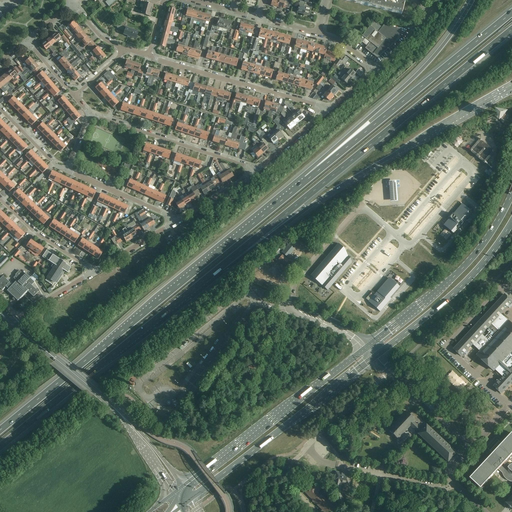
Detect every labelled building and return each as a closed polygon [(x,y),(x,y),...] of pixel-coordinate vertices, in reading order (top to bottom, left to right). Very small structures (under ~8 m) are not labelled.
[(143,5),(142,8),(152,11),(153,5),(144,2),(144,0),(138,0),(138,1),(141,2),(140,4),(143,5)] [(279,0),(279,1),(277,7),(283,9),(284,7),(289,9),(291,0),(279,0)] [(297,13),(303,14),(307,0),(304,0),(303,6),(299,5),(297,13)] [(309,16),(311,9),(312,9),(312,6),(308,5),(309,0),(307,0),(303,14),(309,16)] [(346,0),(401,13),(401,15),(404,2),(404,3),(391,0),(346,0)] [(150,17),(152,11),(142,8),(141,11),(138,11),(137,17),(143,18),(143,15),(150,17)] [(181,18),(183,12),(183,9),(181,9),(179,15),(176,14),(177,10),(169,8),(167,15),(173,16),(178,17),(181,18)] [(193,11),(190,10),(191,9),(188,8),(188,10),(187,10),(184,9),(182,18),(185,19),(185,17),(191,19),(193,11)] [(191,19),(191,20),(190,22),(190,24),(189,26),(191,27),(192,25),(193,22),(193,21),(197,22),(199,13),(193,11),(191,19)] [(203,21),(205,14),(199,13),(197,22),(200,23),(200,24),(199,27),(200,27),(202,27),(203,21)] [(202,27),(204,28),(205,21),(209,22),(211,17),(211,16),(205,14),(203,21),(202,27)] [(223,29),(225,20),(224,20),(219,19),(218,22),(217,25),(216,25),(213,24),(210,32),(211,32),(209,38),(208,40),(208,41),(210,42),(211,35),(213,35),(214,33),(214,31),(217,32),(218,30),(219,30),(219,28),(223,29)] [(227,20),(225,20),(223,29),(227,30),(226,32),(229,33),(230,30),(232,22),(226,21),(227,20)] [(69,34),(73,31),(78,27),(74,21),(68,26),(70,29),(67,32),(65,30),(66,30),(62,25),(59,28),(63,32),(67,36),(69,34)] [(138,32),(127,28),(124,27),(126,24),(119,21),(117,28),(125,31),(123,35),(136,39),(138,32)] [(170,29),(178,31),(178,29),(175,28),(170,26),(171,22),(166,21),(164,27),(170,29)] [(400,29),(384,25),(382,27),(381,26),(382,24),(378,21),(376,23),(374,21),(370,26),(357,42),(360,44),(365,38),(370,43),(365,48),(377,58),(398,40),(400,29)] [(245,25),(245,24),(242,23),(242,24),(241,24),(239,31),(243,32),(242,35),(245,35),(247,26),(245,25)] [(78,27),(73,31),(77,36),(83,31),(81,30),(82,29),(80,26),(78,27)] [(251,26),(247,26),(245,35),(248,36),(249,33),(252,34),(254,27),(253,27),(251,26)] [(267,31),(267,30),(264,29),(264,30),(261,29),(258,38),(261,38),(262,37),(265,38),(267,31)] [(81,41),(87,37),(83,31),(77,36),(81,41)] [(273,32),(273,31),(270,31),(270,32),(267,31),(265,38),(262,47),(265,48),(267,39),(271,40),(273,32)] [(279,34),(279,33),(276,32),(276,33),(273,32),(271,40),(269,46),(272,47),(273,41),(277,41),(279,34)] [(62,39),(61,38),(57,33),(52,37),(56,42),(57,43),(59,45),(62,43),(60,40),(62,39)] [(161,40),(175,43),(175,41),(167,39),(168,35),(163,33),(161,40)] [(285,36),(285,35),(282,34),(282,35),(279,34),(277,41),(275,48),(278,48),(279,42),(283,43),(285,36)] [(71,44),(68,41),(64,35),(62,37),(69,46),(71,44)] [(291,37),(291,36),(288,35),(288,36),(285,36),(283,43),(281,49),(282,49),(283,48),(285,48),(286,44),(289,45),(291,37)] [(56,42),(52,37),(47,41),(52,47),(55,45),(54,43),(56,42)] [(91,42),(87,37),(81,41),(79,43),(83,48),(87,45),(90,48),(94,44),(92,41),(91,42)] [(175,43),(161,40),(159,46),(165,47),(166,45),(171,46),(170,49),(173,50),(175,43)] [(176,52),(182,53),(186,40),(183,40),(182,43),(179,42),(178,45),(176,52)] [(303,41),(302,41),(303,40),(300,40),(300,41),(296,40),(294,51),(297,51),(297,48),(301,49),(303,41)] [(52,47),(47,41),(42,45),(46,50),(49,48),(53,54),(52,55),(54,57),(58,54),(55,51),(52,47)] [(192,56),(194,57),(197,44),(198,42),(196,41),(195,43),(193,50),(190,49),(187,56),(191,57),(192,56)] [(309,43),(308,43),(309,42),(306,41),(306,42),(303,41),(301,49),(307,51),(309,43)] [(68,62),(65,59),(70,55),(68,52),(72,49),(70,46),(66,49),(63,51),(61,53),(59,54),(63,58),(59,62),(62,66),(68,62)] [(327,51),(326,51),(327,48),(326,48),(327,47),(324,46),(324,47),(321,46),(319,54),(325,55),(326,56),(327,51)] [(97,56),(102,52),(98,47),(93,51),(95,54),(89,59),(91,61),(97,56)] [(212,60),(214,53),(216,48),(212,47),(211,52),(208,51),(206,58),(212,60)] [(214,53),(212,60),(218,62),(220,55),(222,49),(219,48),(217,54),(214,53)] [(220,55),(218,62),(224,63),(226,56),(228,49),(225,48),(223,56),(220,55)] [(226,56),(224,63),(230,65),(232,58),(234,51),(231,50),(229,57),(226,56)] [(334,62),(336,55),(330,53),(331,52),(327,51),(326,56),(325,55),(323,63),(325,63),(326,59),(334,62)] [(92,68),(90,65),(93,63),(92,63),(96,60),(96,61),(99,59),(101,61),(106,57),(102,52),(97,56),(91,61),(89,63),(88,63),(86,65),(90,70),(92,68)] [(28,60),(27,60),(24,56),(21,58),(20,59),(26,66),(22,69),(20,67),(18,69),(20,72),(21,74),(26,69),(29,67),(34,62),(30,58),(28,60)] [(70,65),(68,62),(62,66),(67,71),(80,60),(79,58),(70,65)] [(232,58),(230,65),(236,67),(238,60),(232,58)] [(249,64),(247,72),(253,73),(255,66),(256,63),(257,59),(254,59),(254,62),(253,63),(252,65),(249,64)] [(76,72),(73,69),(82,62),(80,60),(67,71),(71,76),(76,72)] [(132,70),(134,63),(127,60),(125,67),(132,70)] [(26,69),(21,74),(23,76),(28,72),(31,70),(33,72),(35,74),(39,71),(37,69),(38,67),(34,62),(29,67),(26,69)] [(247,72),(249,64),(243,62),(241,70),(247,72)] [(261,67),(259,75),(265,77),(267,69),(268,66),(269,63),(266,62),(265,66),(265,65),(264,68),(261,67)] [(132,70),(131,73),(129,76),(130,76),(132,77),(133,74),(134,74),(135,71),(139,72),(137,77),(141,79),(144,70),(140,68),(141,65),(134,63),(132,70)] [(259,75),(261,67),(255,66),(253,73),(259,75)] [(344,66),(341,69),(340,70),(346,74),(351,79),(355,74),(350,69),(348,72),(345,70),(346,68),(344,66)] [(23,76),(21,74),(20,72),(18,74),(17,75),(13,70),(12,69),(8,73),(12,78),(14,77),(15,76),(16,78),(19,75),(21,78),(23,76)] [(267,69),(265,77),(271,78),(273,71),(267,69)] [(284,74),(282,82),(288,83),(290,76),(292,70),(289,69),(287,75),(284,74)] [(85,73),(83,71),(81,73),(78,70),(76,72),(71,76),(75,81),(85,73)] [(159,74),(160,72),(159,72),(160,71),(157,70),(156,71),(154,70),(149,86),(152,87),(154,79),(160,81),(162,75),(159,74)] [(293,77),(290,76),(288,83),(294,85),(296,78),(296,75),(298,72),(294,71),(293,77)] [(41,82),(47,77),(43,72),(37,77),(41,82)] [(12,78),(8,73),(3,77),(7,82),(12,78)] [(166,87),(168,88),(172,75),(166,73),(166,75),(163,74),(162,79),(167,81),(166,87)] [(282,82),(284,74),(278,73),(276,80),(282,82)] [(351,79),(346,74),(342,79),(347,84),(351,79)] [(176,83),(178,77),(172,75),(168,88),(170,89),(171,86),(173,82),(176,83)] [(299,87),(302,79),(302,77),(296,75),(296,78),(294,85),(299,87)] [(335,75),(332,79),(338,84),(341,80),(335,75)] [(95,88),(100,93),(105,88),(108,86),(113,82),(112,80),(109,76),(106,78),(109,82),(106,84),(104,86),(101,83),(95,88)] [(3,86),(4,88),(9,84),(7,82),(3,77),(0,79),(0,83),(3,86)] [(47,77),(41,82),(45,87),(51,82),(47,77)] [(318,86),(319,84),(321,82),(324,79),(321,77),(319,80),(316,84),(318,86)] [(179,95),(178,96),(181,97),(182,92),(183,93),(185,86),(187,87),(190,87),(192,83),(189,82),(189,80),(183,79),(180,92),(179,95)] [(311,90),(313,83),(314,80),(311,80),(311,82),(307,81),(305,88),(305,90),(308,91),(309,89),(311,90)] [(51,82),(45,87),(50,92),(55,87),(51,82)] [(8,93),(4,88),(3,86),(0,83),(0,88),(6,95),(4,97),(6,99),(11,96),(9,93),(8,93)] [(192,94),(192,93),(193,91),(199,92),(201,85),(195,84),(192,83),(190,87),(190,88),(188,92),(185,99),(188,101),(192,94)] [(332,86),(330,89),(325,84),(323,87),(324,88),(333,96),(335,93),(336,94),(338,92),(337,91),(338,91),(332,86)] [(201,96),(202,93),(205,94),(207,87),(201,85),(199,92),(196,101),(199,102),(201,96)] [(110,93),(104,98),(108,103),(117,96),(121,91),(124,89),(126,87),(123,86),(115,94),(114,93),(112,95),(110,93)] [(213,89),(213,87),(207,86),(207,87),(205,94),(202,103),(205,104),(207,98),(210,99),(213,89)] [(57,94),(60,92),(55,87),(50,92),(44,96),(45,97),(46,96),(47,97),(51,94),(54,97),(51,99),(53,101),(59,96),(57,94)] [(105,88),(100,93),(104,98),(110,93),(112,91),(110,89),(108,91),(105,88)] [(329,101),(333,96),(324,88),(322,90),(324,91),(321,94),(323,96),(329,101)] [(217,98),(219,90),(213,89),(210,99),(208,105),(211,106),(214,97),(217,98)] [(225,92),(223,99),(222,102),(223,103),(225,102),(225,100),(229,101),(231,94),(225,92)] [(240,104),(243,95),(236,94),(235,99),(233,99),(232,103),(230,109),(233,109),(235,104),(236,103),(240,104)] [(247,104),(248,97),(243,95),(240,104),(239,109),(242,109),(242,106),(246,106),(247,104)] [(117,96),(108,103),(113,108),(118,103),(119,104),(122,101),(117,96)] [(8,102),(13,107),(18,102),(16,100),(14,97),(13,98),(8,102)] [(62,106),(68,102),(64,97),(56,103),(58,105),(60,104),(62,106)] [(136,107),(133,114),(139,116),(142,109),(143,106),(145,100),(142,99),(140,106),(139,109),(136,107)] [(258,107),(260,100),(254,99),(252,106),(251,108),(255,109),(256,107),(258,107)] [(18,112),(23,106),(18,102),(13,107),(18,112)] [(18,112),(22,116),(28,111),(35,104),(33,102),(26,109),(23,106),(18,112)] [(62,106),(66,111),(72,107),(68,102),(62,106)] [(160,116),(158,123),(164,125),(167,118),(168,114),(168,115),(170,108),(171,103),(169,102),(167,108),(165,114),(164,113),(163,117),(160,116)] [(266,110),(270,111),(272,104),(265,102),(263,112),(262,112),(263,112),(265,113),(266,110)] [(127,112),(129,105),(123,103),(121,110),(127,112)] [(148,111),(146,118),(152,121),(154,113),(155,110),(157,104),(155,103),(153,110),(152,113),(148,111)] [(278,115),(279,112),(279,109),(277,108),(278,105),(272,104),(270,111),(276,113),(275,114),(278,115)] [(133,114),(136,107),(129,105),(127,112),(133,114)] [(71,116),(76,112),(72,107),(66,111),(71,116)] [(146,118),(148,111),(142,109),(139,116),(146,118)] [(28,111),(22,116),(27,121),(32,116),(34,114),(32,112),(30,114),(28,111)] [(298,111),(294,115),(299,122),(304,118),(307,115),(304,112),(301,114),(298,111)] [(76,112),(71,116),(63,123),(65,125),(70,120),(70,121),(73,119),(75,121),(81,117),(76,112)] [(158,123),(160,116),(154,113),(152,121),(158,123)] [(299,122),(294,115),(291,117),(289,115),(287,117),(289,119),(295,126),(299,122)] [(32,116),(27,121),(32,126),(37,120),(32,116)] [(167,118),(164,125),(171,127),(173,120),(167,118)] [(42,133),(47,128),(54,121),(52,119),(45,126),(43,123),(37,128),(42,133)] [(295,126),(289,119),(286,121),(285,119),(282,121),(290,130),(295,126)] [(273,133),(278,140),(283,136),(280,132),(284,129),(280,125),(275,120),(273,121),(278,127),(276,128),(277,128),(275,130),(276,131),(273,133)] [(182,132),(184,125),(177,123),(175,130),(182,132)] [(184,125),(182,132),(188,134),(190,127),(191,125),(188,124),(188,127),(184,125)] [(6,125),(0,131),(5,135),(10,130),(6,125)] [(236,134),(237,130),(237,128),(238,127),(235,126),(235,129),(234,128),(231,138),(228,137),(225,146),(231,148),(236,134)] [(194,136),(196,129),(190,127),(188,134),(194,136)] [(47,138),(52,133),(47,128),(42,133),(47,138)] [(200,138),(202,131),(196,129),(194,136),(200,138)] [(278,140),(273,133),(269,129),(268,129),(267,130),(267,131),(270,135),(268,137),(269,138),(268,138),(273,144),(278,140)] [(10,130),(5,135),(7,138),(5,140),(0,145),(0,147),(1,148),(7,142),(9,140),(15,134),(10,130)] [(35,141),(41,136),(36,130),(30,135),(35,141)] [(236,140),(238,134),(239,130),(237,130),(236,134),(231,148),(237,150),(238,148),(241,149),(242,147),(243,144),(244,139),(242,138),(240,142),(239,141),(240,141),(236,140)] [(260,130),(258,131),(264,138),(266,136),(262,132),(260,130)] [(202,131),(200,138),(206,141),(209,134),(202,131)] [(213,142),(219,144),(223,131),(220,131),(218,137),(214,136),(213,142)] [(225,132),(223,131),(219,144),(225,146),(228,137),(224,136),(225,132)] [(51,142),(56,137),(52,133),(47,138),(51,142)] [(13,144),(19,138),(15,134),(9,140),(13,144)] [(56,137),(51,142),(56,147),(61,142),(63,140),(61,137),(59,139),(56,137)] [(283,137),(273,145),(275,149),(285,140),(283,137)] [(19,138),(13,144),(17,148),(23,142),(19,138)] [(259,143),(257,141),(254,143),(256,145),(258,147),(258,148),(263,153),(268,149),(266,147),(263,143),(262,142),(261,141),(259,143)] [(23,142),(17,148),(22,153),(28,147),(23,142)] [(61,142),(56,147),(61,152),(66,146),(61,142)] [(150,153),(152,146),(146,144),(143,151),(143,153),(145,154),(146,152),(150,153)] [(156,155),(158,148),(152,146),(150,153),(156,155)] [(253,152),(258,157),(263,153),(258,148),(258,147),(253,152)] [(162,157),(164,150),(158,148),(156,155),(162,157)] [(8,158),(9,157),(15,151),(14,149),(6,156),(8,158)] [(23,165),(25,166),(28,163),(27,163),(30,161),(30,160),(35,155),(31,150),(25,156),(28,159),(26,161),(26,162),(23,165)] [(164,150),(162,157),(168,159),(171,152),(164,150)] [(268,151),(258,160),(260,162),(270,153),(268,151)] [(176,154),(174,161),(173,163),(176,164),(177,162),(181,163),(183,156),(176,154)] [(34,165),(40,159),(35,155),(30,160),(30,161),(34,165)] [(187,165),(189,158),(183,156),(181,163),(187,165)] [(189,158),(187,165),(193,167),(195,160),(189,158)] [(228,180),(219,165),(216,161),(215,159),(213,158),(212,161),(214,162),(220,171),(221,172),(216,175),(213,170),(211,172),(213,176),(213,177),(218,184),(221,182),(222,183),(228,180)] [(38,169),(44,163),(40,159),(34,165),(38,169)] [(195,160),(193,167),(190,176),(192,177),(195,168),(199,169),(202,162),(195,160)] [(44,163),(38,169),(43,173),(48,168),(44,163)] [(221,163),(219,165),(228,180),(233,176),(230,170),(227,172),(221,163)] [(54,181),(58,174),(52,171),(49,179),(52,180),(51,183),(49,187),(47,186),(44,192),(48,194),(49,192),(50,192),(55,181),(54,181)] [(142,185),(139,192),(145,195),(148,188),(149,185),(152,179),(155,173),(152,172),(151,175),(150,178),(147,184),(145,187),(142,185)] [(35,186),(45,176),(42,173),(33,184),(35,186)] [(199,174),(210,191),(215,188),(214,186),(218,184),(213,177),(210,179),(211,180),(211,181),(209,183),(207,180),(206,181),(201,173),(199,174)] [(60,184),(63,176),(58,174),(54,181),(55,181),(60,184)] [(204,195),(210,191),(199,174),(197,175),(202,183),(199,186),(198,185),(194,187),(198,194),(202,192),(204,195)] [(65,186),(69,179),(63,176),(60,184),(65,186)] [(5,188),(11,182),(6,178),(1,184),(5,188)] [(71,189),(74,181),(69,179),(65,186),(71,189)] [(133,189),(136,183),(130,180),(127,187),(133,189)] [(390,201),(398,201),(398,199),(397,183),(397,180),(389,180),(389,184),(390,199),(390,201)] [(76,191),(79,184),(74,181),(71,189),(76,191)] [(11,182),(5,188),(10,192),(15,186),(11,182)] [(139,192),(142,185),(136,183),(133,189),(139,192)] [(20,190),(23,192),(28,186),(26,184),(20,190)] [(82,194),(85,187),(79,184),(76,191),(82,194)] [(194,187),(192,184),(190,185),(191,186),(187,189),(189,192),(186,194),(187,196),(191,202),(197,199),(195,196),(198,194),(194,187)] [(87,196),(90,189),(85,187),(82,194),(87,196)] [(151,198),(154,191),(148,188),(145,195),(151,198)] [(17,200),(23,194),(18,189),(13,195),(17,200)] [(90,189),(87,196),(93,199),(96,192),(90,189)] [(175,192),(172,190),(166,205),(170,206),(176,193),(175,192)] [(191,202),(187,196),(186,194),(183,190),(181,192),(185,198),(181,200),(185,206),(186,207),(189,205),(188,204),(191,202)] [(30,196),(33,193),(31,191),(28,194),(26,196),(23,194),(17,200),(22,204),(27,198),(28,198),(30,196)] [(157,200),(160,194),(154,191),(151,198),(157,200)] [(103,204),(106,196),(101,194),(97,201),(98,201),(96,204),(101,207),(103,204)] [(160,194),(157,200),(163,203),(166,196),(160,194)] [(108,206),(112,199),(106,196),(103,204),(108,206)] [(185,206),(181,200),(180,197),(176,199),(178,202),(175,204),(179,210),(180,210),(183,208),(185,206)] [(32,202),(28,198),(27,198),(22,204),(26,208),(32,202)] [(112,199),(108,206),(114,209),(117,201),(112,199)] [(117,201),(114,209),(119,211),(123,204),(117,201)] [(30,212),(36,206),(32,202),(26,208),(30,212)] [(123,204),(119,211),(125,214),(125,213),(126,213),(124,218),(126,219),(129,212),(126,211),(128,207),(123,204)] [(464,222),(465,222),(466,221),(465,220),(472,213),(462,204),(453,214),(451,216),(449,218),(450,218),(448,221),(444,225),(452,233),(453,234),(457,230),(458,231),(459,229),(458,228),(459,227),(460,227),(463,223),(464,222)] [(36,206),(30,212),(35,216),(40,210),(43,208),(41,206),(38,209),(36,206)] [(91,218),(93,215),(96,208),(93,206),(89,213),(87,217),(91,219),(92,218),(91,218)] [(47,212),(50,209),(48,207),(45,211),(43,213),(40,210),(35,216),(39,220),(47,212)] [(144,211),(140,213),(150,228),(152,226),(153,227),(156,225),(151,218),(148,220),(145,215),(146,215),(144,211)] [(13,212),(10,215),(16,221),(19,218),(13,212)] [(47,212),(39,220),(44,225),(51,217),(47,212)] [(144,231),(150,228),(140,213),(138,214),(140,217),(142,220),(141,220),(143,223),(140,225),(139,223),(136,225),(140,231),(143,229),(144,231)] [(7,217),(2,223),(4,226),(1,229),(3,231),(6,227),(12,222),(7,217)] [(54,230),(59,223),(54,220),(49,227),(54,230)] [(10,232),(16,226),(12,222),(6,227),(10,232)] [(59,223),(54,230),(59,233),(64,227),(59,223)] [(140,231),(136,225),(129,229),(126,223),(123,225),(125,228),(132,239),(137,236),(136,234),(140,231)] [(15,236),(20,230),(16,226),(10,232),(15,236)] [(64,227),(59,233),(64,237),(69,230),(64,227)] [(132,239),(125,228),(122,230),(125,234),(122,236),(118,238),(117,235),(117,236),(114,231),(111,232),(114,237),(118,244),(125,240),(126,242),(132,239)] [(20,230),(15,236),(13,238),(17,242),(25,234),(20,230)] [(69,230),(64,237),(69,240),(74,233),(69,230)] [(74,233),(69,240),(75,243),(79,237),(74,233)] [(90,240),(92,236),(90,235),(88,238),(87,238),(85,241),(82,239),(78,246),(83,249),(88,242),(89,239),(90,240)] [(27,247),(30,249),(28,251),(32,253),(37,245),(31,240),(27,247)] [(88,252),(93,245),(88,242),(83,249),(88,252)] [(37,245),(32,253),(31,254),(37,258),(39,255),(44,249),(37,245)] [(93,255),(98,249),(93,245),(88,252),(93,255)] [(279,260),(278,260),(284,266),(288,261),(287,259),(294,252),(287,246),(280,254),(277,251),(274,255),(279,260)] [(320,282),(321,281),(329,288),(351,263),(343,256),(344,254),(336,246),(311,275),(320,282)] [(98,249),(93,255),(98,259),(103,252),(98,249)] [(46,251),(42,257),(47,260),(51,254),(46,251)] [(59,259),(53,255),(49,261),(53,264),(51,267),(53,268),(47,278),(51,280),(49,283),(53,285),(58,277),(59,277),(59,276),(60,275),(61,276),(64,271),(68,273),(71,268),(66,265),(67,264),(59,259)] [(0,267),(8,259),(6,256),(0,261),(0,267)] [(18,301),(22,296),(27,291),(33,297),(38,292),(32,286),(34,283),(30,278),(26,274),(24,276),(20,271),(16,276),(20,280),(18,282),(17,281),(12,286),(9,283),(10,282),(3,276),(0,279),(0,288),(2,290),(6,286),(9,289),(7,291),(18,301)] [(399,287),(398,286),(389,278),(377,292),(369,302),(380,311),(384,308),(383,307),(388,300),(389,301),(391,299),(390,298),(399,287)] [(511,303),(511,300),(505,294),(453,349),(462,357),(473,345),(480,351),(476,355),(494,372),(498,368),(505,374),(493,386),(502,394),(511,383),(511,323),(509,320),(508,321),(501,314),(511,303)] [(321,295),(317,299),(324,306),(328,303),(321,295)] [(165,408),(165,405),(157,404),(157,413),(167,413),(167,408),(165,408)] [(416,432),(418,433),(417,434),(447,463),(457,453),(412,411),(409,415),(405,411),(388,430),(398,440),(410,426),(416,432)] [(511,496),(506,502),(511,508),(511,452),(511,451),(511,432),(511,433),(470,478),(481,488),(494,474),(493,473),(498,468),(511,481),(511,496)] [(327,437),(331,443),(337,438),(332,433),(327,437)] [(348,484),(351,475),(335,471),(333,480),(334,481),(334,482),(333,485),(333,487),(333,489),(333,490),(339,508),(346,506),(344,500),(341,491),(341,489),(340,488),(340,487),(341,484),(341,482),(348,484)] [(311,499),(317,493),(321,488),(315,482),(304,492),(311,499)] [(318,507),(325,500),(321,495),(320,496),(317,493),(311,499),(313,501),(312,502),(314,504),(315,503),(318,507)] [(325,500),(318,507),(321,510),(322,511),(331,511),(335,509),(325,500)]
